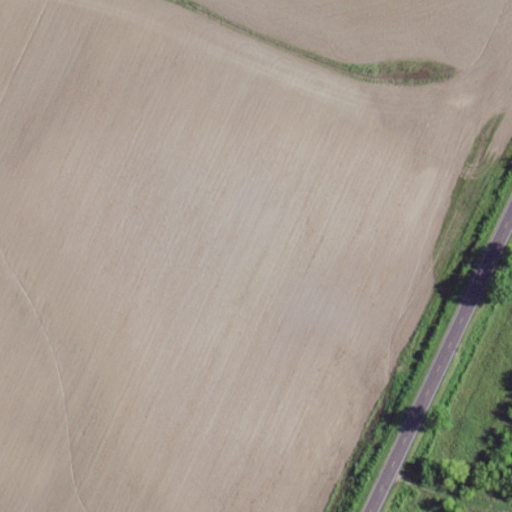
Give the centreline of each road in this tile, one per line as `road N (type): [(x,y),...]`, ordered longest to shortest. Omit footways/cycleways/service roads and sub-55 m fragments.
road 1 (secondary): [(363,511),(511,212)]
road 2 (track): [(382,478),(511,503)]
